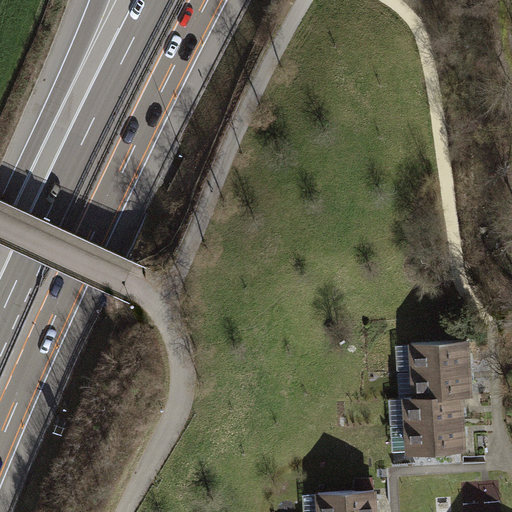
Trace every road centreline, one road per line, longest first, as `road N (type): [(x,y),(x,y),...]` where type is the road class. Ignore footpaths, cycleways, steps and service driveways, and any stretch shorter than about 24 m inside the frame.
road 1 (motorway): [(0,454),(63,308),(218,0)]
road 2 (motorway): [(154,0),(0,308)]
road 3 (motorway): [(99,0),(26,166),(0,265)]
road 4 (residential): [(118,282),(0,227)]
